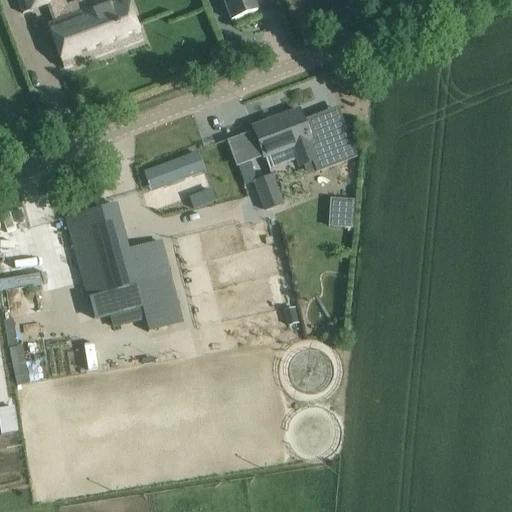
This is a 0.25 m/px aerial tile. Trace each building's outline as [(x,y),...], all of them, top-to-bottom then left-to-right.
[(50,0),(18,0),(23,12),(51,1),(50,0)] [(53,24),(47,25),(63,69),(141,40),(126,0),(117,0),(88,11),(53,24)] [(222,0),(231,21),(257,11),(252,0),(222,0)] [(298,112),(253,129),(260,148),(264,157),(268,168),(295,158),(298,167),(312,161),(316,172),(355,157),(340,116),(325,121),(322,112),(301,120),(298,112)] [(151,192),(203,172),(196,154),(144,174),(151,192)] [(253,183),(264,212),(281,205),(269,176),(253,183)] [(199,196),(207,221),(250,207),(242,183),(199,196)] [(328,199),(326,227),(351,229),(353,201),(328,199)] [(115,206),(67,219),(72,239),(88,297),(94,321),(110,316),(113,328),(144,320),(148,332),(183,322),(180,312),(166,262),(160,242),(128,252),(115,206)] [(298,324),(295,308),(284,311),(288,326),(298,324)]
